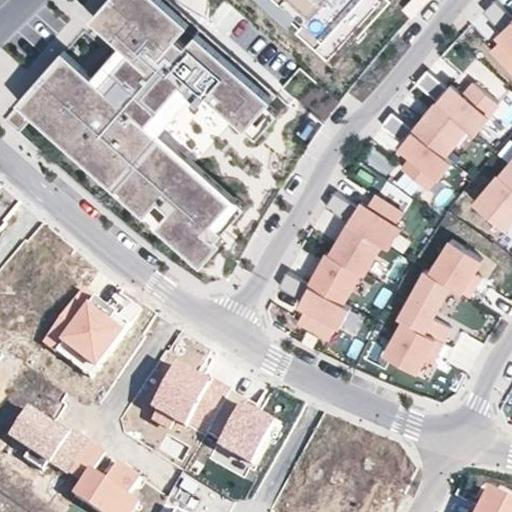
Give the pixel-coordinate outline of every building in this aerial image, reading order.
[(19,101),(4,118),(17,130),(32,113),(145,212),(148,208),(159,218),(155,222),(201,262),(217,243),(213,240),(219,233),(207,223),(227,201),(153,135),(166,121),(154,110),(169,93),(181,104),(187,97),(195,104),(202,96),(252,139),(273,115),(263,105),(270,97),(195,31),(185,43),(176,36),(189,21),(164,0),(105,0),(92,16),(116,37),(88,69),(64,48),(18,100),(19,101)] [(281,0),(306,22),(298,31),(324,56),(355,23),(364,31),(393,1),(392,0),(281,0)] [(411,18),(428,0),(411,0),(402,9),(411,18)] [(511,15),(497,0),(495,0),(484,11),(502,30),(498,34),(503,39),(493,49),(511,69),(511,15)] [(355,23),(324,56),(333,64),(364,31),(355,23)] [(299,92),(312,81),(301,67),(288,78),(299,92)] [(451,85),(430,68),(418,81),(440,99),(471,124),(479,131),(492,115),(491,114),(502,100),(477,80),(466,93),(453,82),(451,85)] [(440,99),(417,127),(448,152),(471,124),(440,99)] [(395,109),(384,123),(405,140),(403,143),(416,153),(406,165),(430,186),(440,174),(442,175),(456,159),(448,152),(417,127),(395,109)] [(511,183),(511,162),(501,175),(511,183)] [(511,183),(501,175),(500,174),(475,203),(507,229),(511,222),(511,183)] [(337,190),(328,206),(352,220),(386,240),(394,244),(405,226),(399,222),(406,210),(377,193),(371,204),(363,200),(361,204),(337,190)] [(207,223),(219,233),(241,209),(229,199),(227,201),(207,223)] [(386,240),(352,220),(334,251),(362,268),(367,271),(386,240)] [(452,285),(470,296),(479,282),(472,277),(475,272),(484,258),(452,238),(431,271),(452,285)] [(313,281),(343,299),(362,268),(334,251),(331,250),(313,281)] [(400,317),(404,319),(445,342),(453,327),(434,317),(452,285),(431,271),(427,268),(400,317)] [(313,281),(291,269),(282,284),(303,296),(300,301),(307,305),(300,317),(330,335),(338,322),(341,323),(352,304),(343,299),(313,281)] [(472,277),(479,282),(482,276),(475,272),(472,277)] [(118,317),(83,290),(44,342),(58,353),(64,344),(97,369),(123,335),(111,326),(118,317)] [(111,326),(123,335),(130,326),(118,317),(111,326)] [(437,356),(445,342),(404,319),(385,353),(418,372),(426,358),(429,352),(437,356)] [(64,344),(58,353),(91,378),(97,369),(64,344)] [(433,362),(437,356),(429,352),(426,358),(433,362)] [(173,364),(144,408),(178,431),(207,387),(173,364)] [(248,401),(230,390),(202,439),(219,448),(217,453),(248,471),(274,425),(244,408),(248,401)] [(18,435),(69,470),(88,443),(37,408),(18,435)] [(88,443),(69,470),(84,482),(74,497),(97,511),(132,511),(139,502),(129,496),(140,479),(117,464),(106,481),(93,472),(104,454),(88,443)] [(511,511),(511,503),(491,492),(480,511),(476,509),(474,511),(511,511)]
